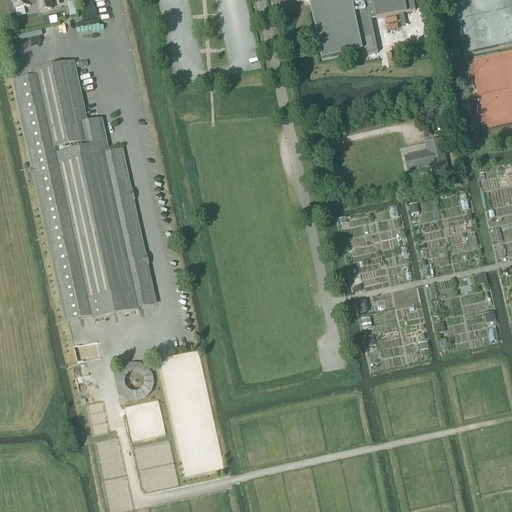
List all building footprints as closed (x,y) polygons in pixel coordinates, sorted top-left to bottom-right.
[(13,2),(15,10),(31,7),(30,6),(37,4),(39,13),(52,10),(49,0),(10,0),(11,2),(13,2)] [(295,0),(297,4),(309,1),(322,60),(362,52),(363,57),(378,54),(371,21),(415,12),(412,0),(295,0)] [(98,127),(86,130),(72,64),(32,73),(34,79),(15,82),(45,215),(130,199),(120,152),(104,155),(98,127)] [(436,130),(448,127),(445,111),(432,113),(436,130)] [(432,177),(448,174),(441,140),(425,143),(427,153),(404,158),(407,172),(430,168),(432,177)] [(138,310),(154,306),(130,199),(45,215),(68,323),(92,318),(93,321),(139,311),(138,310)] [(360,315),(369,313),(367,300),(358,302),(360,315)] [(125,405),(157,393),(146,361),(113,372),(125,405)]
